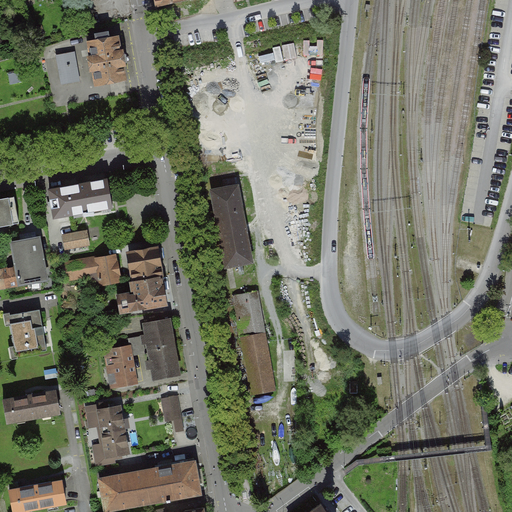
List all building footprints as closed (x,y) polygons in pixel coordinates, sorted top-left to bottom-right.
[(96,85),(125,79),(122,65),(124,65),(122,52),(120,52),(119,46),(117,38),(109,40),(108,33),(96,35),(98,42),(89,44),(91,57),(89,58),(92,71),(94,71),(96,85)] [(73,81),(68,55),(58,57),(63,82),(73,81)] [(239,178),(226,178),(226,186),(240,186),(239,178)] [(108,180),(78,185),(83,212),(112,207),(108,180)] [(78,185),(49,190),(54,218),(83,212),(78,185)] [(238,186),(213,191),(227,266),(252,262),(238,186)] [(0,223),(19,220),(14,197),(13,197),(14,200),(0,202),(0,223)] [(64,236),(66,249),(89,244),(86,232),(64,236)] [(47,280),(39,238),(12,243),(17,267),(20,285),(47,280)] [(160,266),(157,249),(129,254),(132,271),(133,271),(134,280),(133,281),(161,276),(160,266)] [(119,281),(114,256),(65,265),(68,278),(91,274),(93,286),(119,281)] [(0,288),(20,285),(17,267),(0,270),(0,288)] [(166,304),(161,276),(133,281),(136,294),(118,297),(120,312),(166,304)] [(265,334),(257,293),(234,297),(242,338),(265,334)] [(47,350),(40,310),(9,315),(16,356),(47,350)] [(172,335),(169,319),(144,324),(147,335),(143,336),(144,343),(148,342),(150,351),(174,347),(172,336),(172,335)] [(252,394),(275,390),(265,334),(242,338),(252,394)] [(119,386),(136,382),(130,347),(113,350),(113,349),(106,351),(109,366),(115,364),(119,386)] [(176,357),(174,347),(150,351),(151,360),(147,361),(149,368),(152,367),(154,378),(179,374),(176,357)] [(8,422),(60,412),(56,391),(46,393),(45,392),(14,398),(4,400),(8,422)] [(181,419),(177,396),(162,399),(166,421),(181,419)] [(129,452),(120,406),(108,408),(107,402),(100,404),(101,409),(99,410),(108,456),(129,452)] [(195,461),(100,479),(106,510),(167,499),(167,501),(171,501),(170,499),(201,493),(195,461)] [(14,511),(66,502),(62,481),(52,483),(51,482),(21,488),(21,489),(10,491),(14,511)]
